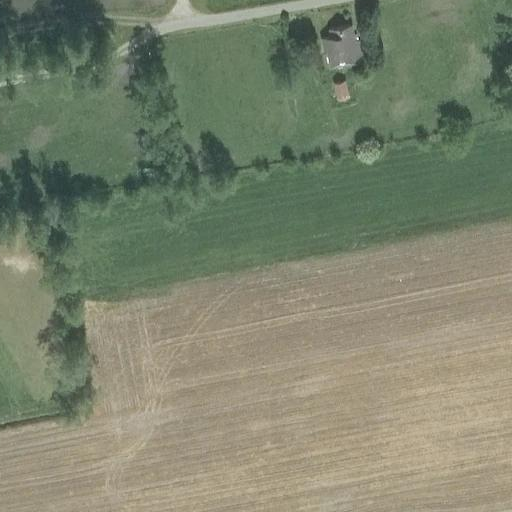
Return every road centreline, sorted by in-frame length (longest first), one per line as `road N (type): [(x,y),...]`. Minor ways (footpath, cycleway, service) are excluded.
road 1 (track): [(160,27),(335,0)]
road 2 (track): [(0,82),(105,63),(160,27)]
road 3 (track): [(0,37),(106,20),(160,27)]
